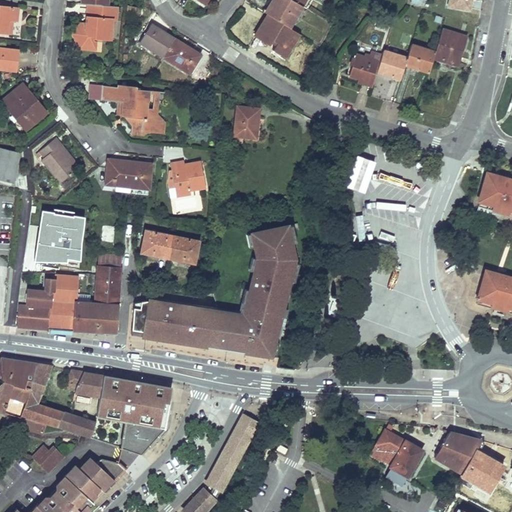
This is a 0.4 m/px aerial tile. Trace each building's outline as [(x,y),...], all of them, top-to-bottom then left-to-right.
[(275,1),(272,0),(265,12),(267,14),(275,1)] [(272,0),(275,1),(267,14),(268,14),(290,27),(302,6),(292,0),(272,0)] [(449,0),(448,6),(469,10),(471,0),(449,0)] [(108,5),(89,3),(87,24),(87,26),(85,26),(83,27),(79,25),(73,33),(80,48),(93,49),(94,41),(97,41),(103,42),(103,38),(111,39),(113,20),(116,20),(118,6),(108,5)] [(0,32),(8,34),(9,21),(14,21),(18,21),(19,7),(0,5),(0,32)] [(268,14),(256,33),(270,43),(273,39),(277,42),(275,46),(272,50),(284,57),(299,33),(290,27),(268,14)] [(151,23),(140,42),(163,57),(175,38),(151,23)] [(435,52),(433,58),(457,65),(466,37),(442,29),(435,52)] [(256,33),(254,36),(269,45),(270,43),(256,33)] [(175,38),(163,57),(190,73),(202,55),(175,38)] [(407,58),(404,65),(429,73),(433,58),(435,52),(411,44),(407,58)] [(0,64),(17,67),(18,50),(0,48),(0,64)] [(379,62),(376,71),(400,79),(404,65),(407,58),(382,50),(379,62)] [(355,54),(349,74),(358,77),(363,79),(362,82),(372,85),(376,71),(379,62),(355,54)] [(23,83),(2,100),(26,130),(47,112),(23,83)] [(104,86),(103,100),(120,102),(122,102),(122,99),(125,99),(123,112),(127,111),(126,116),(132,125),(132,129),(144,130),(156,132),(157,121),(153,117),(154,109),(153,109),(147,108),(148,101),(146,101),(147,90),(137,89),(137,86),(130,86),(130,88),(104,86)] [(120,102),(118,115),(126,116),(127,111),(123,112),(125,99),(122,99),(122,102),(120,102)] [(260,109),(238,106),(234,136),(244,137),(243,140),(259,141),(261,126),(258,125),(260,109)] [(157,132),(164,133),(166,123),(159,119),(157,132)] [(56,137),(40,151),(45,157),(42,159),(61,183),(77,169),(58,146),(62,144),(56,137)] [(62,144),(58,146),(77,169),(80,166),(62,144)] [(0,180),(12,183),(15,171),(13,170),(17,155),(0,151),(0,180)] [(108,159),(106,184),(144,188),(146,178),(151,179),(152,164),(128,161),(127,165),(120,164),(120,160),(108,159)] [(179,162),(171,163),(176,189),(179,188),(180,196),(191,194),(190,191),(206,188),(201,162),(185,165),(183,165),(184,170),(181,170),(179,162)] [(511,179),(486,173),(478,202),(511,211),(511,179)] [(176,189),(170,190),(172,198),(180,196),(179,188),(176,189)] [(175,209),(193,205),(190,196),(173,200),(175,209)] [(153,297),(132,304),(131,333),(225,349),(276,358),(281,335),(285,336),(287,329),(283,329),(301,262),(294,232),(298,230),(297,224),(251,233),(257,260),(244,313),(153,297)] [(103,226),(102,241),(114,242),(116,227),(103,226)] [(147,239),(144,253),(154,255),(154,252),(168,255),(171,236),(149,231),(147,239)] [(350,233),(348,239),(354,242),(357,235),(350,233)] [(171,236),(168,255),(183,258),(182,261),(195,263),(198,249),(194,249),(196,240),(171,236)] [(91,263),(92,253),(84,253),(84,263),(91,263)] [(98,266),(95,303),(93,303),(92,320),(88,320),(87,332),(116,334),(121,268),(98,266)] [(511,282),(484,274),(476,304),(511,313),(511,282)] [(53,291),(48,329),(87,332),(88,320),(92,320),(93,303),(79,303),(79,294),(77,294),(78,277),(56,275),(55,278),(47,277),(46,291),(53,291)] [(48,329),(53,291),(46,291),(26,289),(24,306),(18,305),(17,323),(27,324),(27,327),(48,329)] [(1,358),(0,362),(0,411),(20,418),(18,425),(30,429),(43,433),(46,423),(21,415),(38,364),(1,358)] [(38,364),(21,415),(46,423),(67,430),(70,413),(38,403),(52,366),(38,364)] [(71,370),(66,382),(75,386),(76,387),(83,372),(71,370)] [(96,374),(83,372),(76,387),(75,392),(93,396),(96,374)] [(96,374),(93,396),(100,397),(104,375),(96,374)] [(100,397),(97,416),(126,421),(121,447),(141,454),(154,439),(149,435),(148,435),(146,433),(153,427),(151,425),(156,420),(164,428),(172,387),(104,375),(100,397)] [(96,422),(70,413),(67,430),(84,436),(91,437),(96,422)] [(209,486),(207,492),(214,497),(219,489),(221,485),(257,423),(244,415),(210,475),(205,484),(206,485),(209,486)] [(149,435),(154,439),(164,428),(156,420),(151,425),(153,427),(146,433),(148,435),(149,435)] [(385,428),(376,445),(383,449),(380,455),(383,457),(382,459),(392,464),(390,466),(408,476),(423,450),(385,428)] [(448,431),(434,457),(461,472),(475,449),(481,440),(448,431)] [(287,448),(279,444),(276,449),(285,453),(287,448)] [(44,447),(32,457),(47,473),(64,456),(54,447),(49,451),(44,447)] [(461,472),(473,481),(489,490),(503,465),(475,449),(461,472)] [(75,511),(85,502),(99,487),(103,491),(125,469),(119,463),(116,465),(91,457),(80,469),(79,468),(64,483),(62,481),(50,493),(50,497),(53,499),(47,505),(44,503),(40,503),(32,511),(22,511),(21,511),(19,511),(75,511)] [(75,464),(60,478),(62,481),(64,483),(79,468),(75,464)] [(127,470),(125,469),(103,491),(104,492),(105,493),(127,470)] [(409,495),(413,487),(405,483),(401,492),(409,495)] [(99,487),(85,502),(89,505),(103,491),(99,487)] [(103,491),(89,505),(90,506),(104,492),(103,491)] [(214,497),(207,492),(205,494),(201,491),(185,511),(202,511),(204,509),(206,511),(214,497)] [(486,511),(461,498),(452,511),(486,511)] [(85,502),(75,511),(81,511),(89,505),(85,502)]
